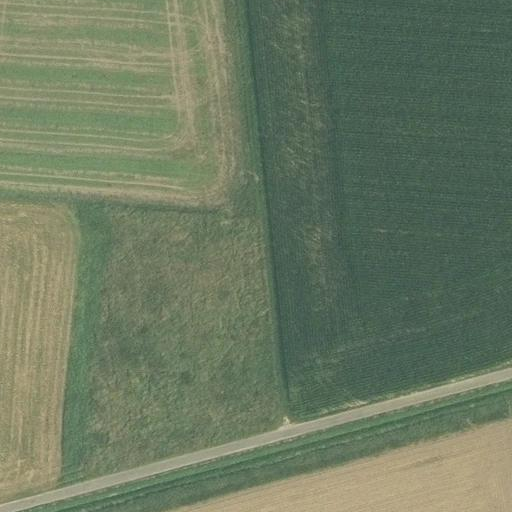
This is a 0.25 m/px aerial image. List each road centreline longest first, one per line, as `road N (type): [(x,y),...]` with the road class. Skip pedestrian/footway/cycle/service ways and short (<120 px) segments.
road 1 (track): [(511,373),(0,511)]
road 2 (track): [(243,0),(285,435)]
